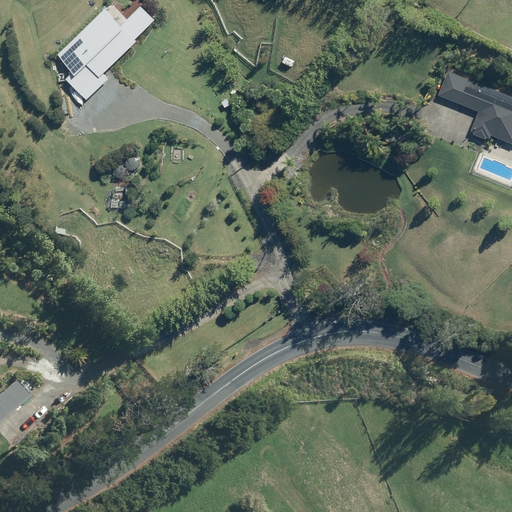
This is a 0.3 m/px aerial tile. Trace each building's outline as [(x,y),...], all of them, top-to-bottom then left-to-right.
[(143,7),(137,0),(125,11),(121,7),(120,8),(117,5),(115,7),(112,4),(60,55),(76,72),(69,79),(89,100),(111,79),(106,74),(140,42),(138,40),(158,21),(144,6),(143,7)] [(511,96),(450,72),(441,94),(480,110),(472,131),(474,132),(473,134),(489,140),(492,134),(511,142),(511,96)] [(207,150),(171,146),(168,167),(182,168),(182,172),(205,174),(207,150)] [(143,185),(128,184),(127,196),(142,197),(143,185)] [(75,301),(70,296),(67,299),(71,304),(75,301)] [(13,383),(0,394),(0,421),(27,399),(13,383)]
